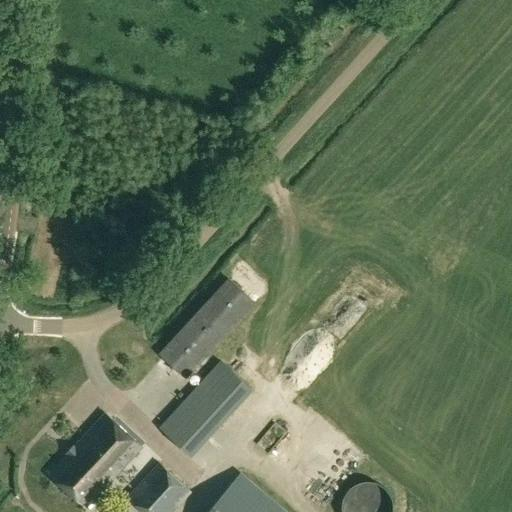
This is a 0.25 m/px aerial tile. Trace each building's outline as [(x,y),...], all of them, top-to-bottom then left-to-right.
[(160,354),(185,377),(254,302),(229,279),(160,354)] [(192,455),(252,391),(219,360),(160,427),(192,455)] [(433,414),(445,400),(408,367),(396,381),(433,414)] [(142,446),(106,413),(50,473),(87,506),(115,475),(142,446)] [(369,455),(349,436),(345,440),(335,431),(322,445),(351,474),(369,455)] [(171,511),(191,491),(159,462),(128,497),(144,511),(171,511)] [(286,511),(240,473),(207,511),(286,511)] [(342,508),(342,511),(392,511),(393,510),(394,506),(393,502),(392,498),(390,494),(388,491),(385,488),(382,485),(378,483),(375,482),(371,481),(367,481),(363,481),(359,482),(355,484),(352,486),(349,489),(346,492),(344,496),(343,500),(342,504),(342,508)]
